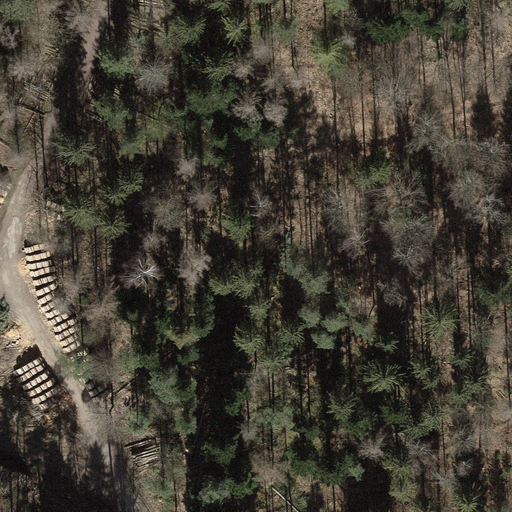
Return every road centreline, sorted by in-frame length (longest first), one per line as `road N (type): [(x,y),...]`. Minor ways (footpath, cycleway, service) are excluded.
road 1 (track): [(111,0),(0,262)]
road 2 (track): [(110,487),(93,435),(19,308),(1,259)]
